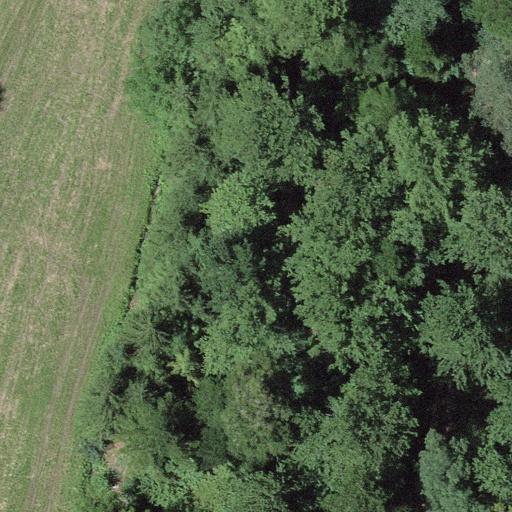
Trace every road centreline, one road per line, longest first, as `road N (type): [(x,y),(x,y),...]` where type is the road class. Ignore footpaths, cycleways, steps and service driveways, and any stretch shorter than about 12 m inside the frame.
road 1 (track): [(326,0),(221,324),(178,511)]
road 2 (track): [(489,0),(432,511)]
